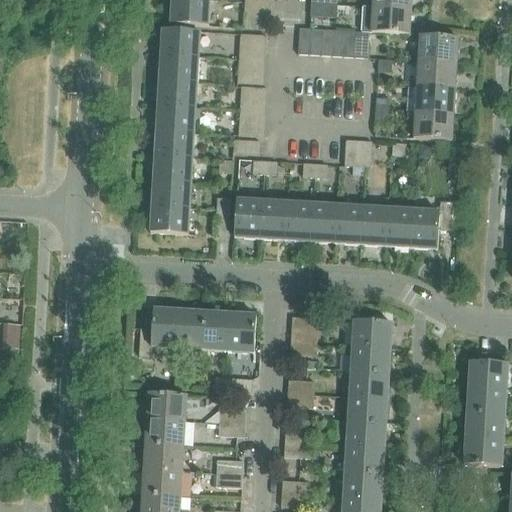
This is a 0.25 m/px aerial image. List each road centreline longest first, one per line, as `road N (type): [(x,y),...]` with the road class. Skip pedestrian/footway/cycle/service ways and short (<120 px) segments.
road 1 (residential): [(511,328),(460,321),(387,287),(78,267)]
road 2 (residential): [(64,511),(78,267)]
road 3 (residential): [(80,212),(92,0)]
